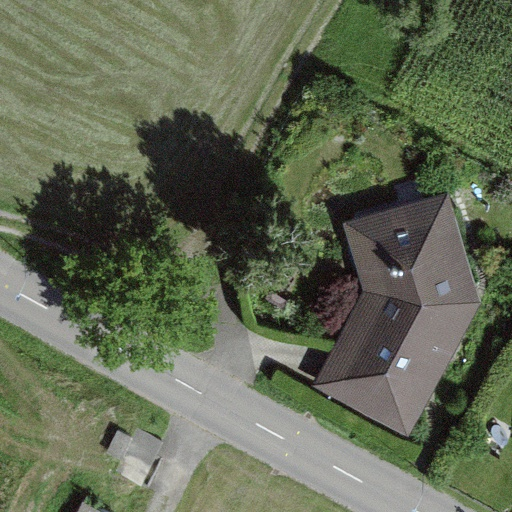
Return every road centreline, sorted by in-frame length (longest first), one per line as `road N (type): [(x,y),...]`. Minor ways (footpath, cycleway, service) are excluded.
road 1 (tertiary): [(0,289),(419,511)]
road 2 (track): [(0,228),(104,244),(159,232),(250,126),(329,0)]
